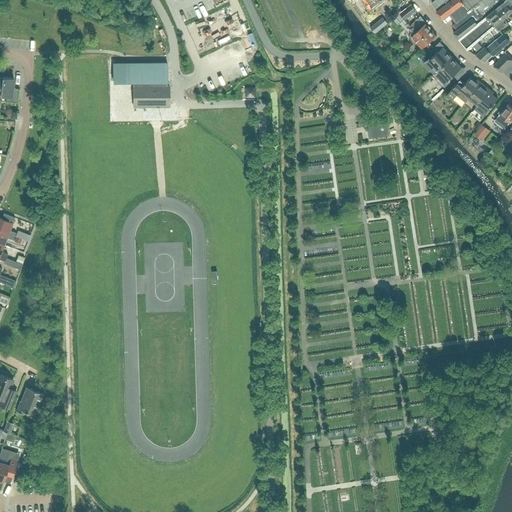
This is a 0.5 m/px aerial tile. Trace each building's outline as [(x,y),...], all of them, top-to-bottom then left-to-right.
[(435,0),(432,3),(438,11),(452,0),(435,0)] [(463,3),(460,0),(452,0),(438,11),(436,12),(442,19),(452,12),(463,3)] [(495,0),(494,0),(460,0),(463,3),(452,12),(458,21),(452,25),(456,31),(473,17),(476,21),(485,14),(483,10),(495,0)] [(508,14),(511,10),(511,0),(506,0),(505,1),(497,7),(492,11),(487,15),(458,39),(467,50),(508,14)] [(416,10),(411,4),(400,12),(404,18),(416,10)] [(453,33),(458,39),(487,15),(485,14),(476,21),(473,17),(456,31),(453,33)] [(417,41),(430,30),(429,29),(430,28),(430,27),(428,25),(427,25),(427,26),(425,23),(424,21),(420,15),(410,24),(413,27),(409,30),(412,34),(408,37),(413,44),(417,41)] [(375,23),(372,25),(370,27),(374,32),(379,28),(375,24),(375,23)] [(430,30),(417,41),(422,47),(435,36),(433,33),(434,32),(432,29),(430,30)] [(486,49),(493,55),(493,56),(504,46),(497,38),(486,48),(486,49)] [(511,60),(511,45),(511,44),(504,51),(506,52),(492,67),(500,73),(511,60)] [(486,49),(486,48),(484,46),(476,54),(485,61),(493,55),(486,49)] [(426,61),(423,63),(432,74),(435,71),(451,57),(442,47),(426,61)] [(435,71),(432,74),(441,84),(444,82),(452,75),(460,67),(451,57),(435,71)] [(116,62),(112,62),(112,81),(116,81),(132,81),(132,85),(132,105),(169,105),(169,102),(169,90),(169,84),(166,84),(166,80),(166,71),(166,67),(166,62),(116,62)] [(2,76),(0,93),(0,94),(6,95),(6,101),(16,102),(18,88),(12,88),(13,77),(2,76)] [(465,100),(479,83),(469,76),(464,83),(459,79),(455,84),(455,83),(446,94),(460,106),(465,100)] [(474,108),(488,91),(485,88),(485,85),(480,81),(479,83),(465,100),(474,108)] [(251,87),(246,87),(246,94),(246,96),(255,96),(255,87),(251,87)] [(427,94),(429,100),(437,97),(435,91),(427,94)] [(488,91),(474,108),(484,115),(497,98),(488,91)] [(502,106),(498,112),(500,114),(495,120),(505,127),(509,121),(511,117),(511,105),(508,103),(504,108),(502,106)] [(480,122),(484,117),(475,110),(471,115),(480,122)] [(366,121),(367,127),(369,138),(390,134),(387,118),(366,121)] [(474,134),(482,140),(490,130),(482,123),(474,134)] [(478,153),(484,159),(490,152),(483,147),(478,153)] [(9,230),(14,217),(3,212),(1,218),(0,217),(0,230),(14,236),(15,232),(9,230)] [(0,242),(3,244),(6,237),(13,239),(14,236),(0,230),(0,242)] [(14,268),(16,262),(5,259),(4,266),(14,268)] [(151,285),(162,285),(162,269),(150,269),(151,285)] [(8,279),(13,282),(17,275),(12,272),(8,279)] [(0,282),(10,286),(12,281),(0,276),(0,282)] [(321,361),(320,351),(310,351),(310,362),(321,361)] [(12,379),(0,374),(0,397),(4,399),(2,405),(9,408),(16,391),(9,388),(12,379)] [(42,393),(26,386),(20,400),(16,410),(23,413),(25,410),(34,414),(42,393)] [(8,433),(12,422),(7,420),(3,431),(8,433)] [(16,460),(0,454),(0,482),(1,483),(2,480),(3,481),(5,473),(12,475),(16,460)]
